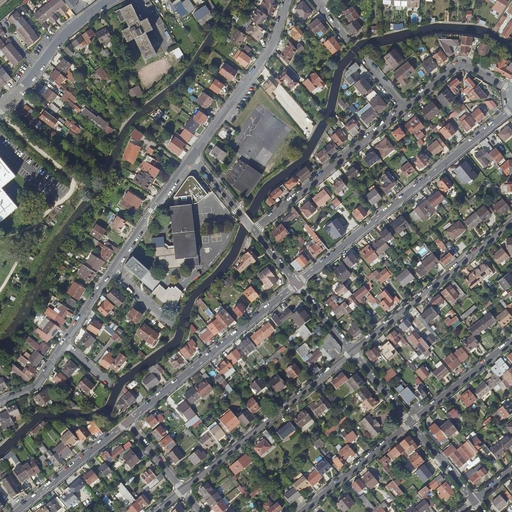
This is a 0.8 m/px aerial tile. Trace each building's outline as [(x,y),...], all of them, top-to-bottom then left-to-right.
[(52,0),(49,3),(56,12),(59,10),(64,15),(66,13),(55,0),(52,0)] [(55,0),(66,13),(69,11),(64,5),(66,4),(63,0),(55,0)] [(63,0),(66,4),(67,3),(72,10),(78,5),(78,4),(82,1),(81,0),(63,0)] [(177,0),(172,4),(170,5),(175,12),(179,9),(184,17),(190,13),(183,3),(180,0),(177,0)] [(273,0),(264,0),(261,4),(269,10),(268,14),(273,15),(275,6),(271,5),(275,1),(273,0)] [(501,13),(504,8),(508,2),(504,0),(498,0),(498,2),(497,1),(492,8),(501,13)] [(312,13),(303,2),(295,9),(304,19),(312,13)] [(44,7),(56,21),(59,19),(55,13),(56,12),(49,3),(44,7)] [(130,27),(122,31),(128,43),(135,39),(146,60),(154,56),(157,55),(146,33),(154,29),(148,18),(141,22),(132,4),(126,8),(116,12),(122,23),(126,21),(130,27)] [(206,6),(194,14),(205,30),(214,17),(206,6)] [(39,10),(47,20),(49,18),(53,24),(56,21),(44,7),(39,10)] [(353,7),(344,12),(351,23),(352,22),(355,20),(359,17),(353,7)] [(267,16),(258,8),(256,11),(265,18),(267,16)] [(19,10),(9,19),(10,20),(11,21),(11,22),(13,24),(23,16),(19,10)] [(35,15),(40,20),(44,26),(47,29),(50,27),(45,21),(47,20),(39,10),(35,14),(35,15)] [(252,21),(259,26),(261,28),(264,23),(263,21),(265,18),(256,11),(250,19),(252,21)] [(23,16),(13,24),(14,26),(15,28),(17,26),(19,29),(28,21),(24,15),(23,16)] [(494,29),(500,33),(506,25),(503,23),(506,17),(503,15),(494,29)] [(327,30),(317,19),(308,26),(315,34),(321,29),(324,33),(327,30)] [(511,19),(501,34),(507,38),(511,30),(511,19)] [(355,20),(352,22),(347,26),(353,34),(361,27),(355,20)] [(28,21),(19,29),(20,31),(19,32),(21,35),(32,26),(28,21)] [(258,40),(265,31),(261,28),(259,26),(252,21),(250,25),(245,31),(258,40)] [(32,26),(21,35),(23,37),(24,39),(26,38),(27,40),(36,33),(37,32),(32,26)] [(303,34),(296,26),(292,29),(294,31),(291,33),(296,40),(303,34)] [(96,33),(98,38),(100,43),(111,37),(107,28),(96,33)] [(92,29),(82,36),(85,40),(85,41),(89,47),(90,46),(89,44),(92,42),(89,38),(95,34),(92,29)] [(231,40),(239,46),(247,36),(238,30),(231,40)] [(36,33),(27,40),(26,41),(28,44),(29,44),(30,45),(31,46),(41,38),(36,33)] [(460,54),(468,56),(470,46),(472,46),(473,38),(462,36),(460,54)] [(81,37),(72,43),(76,49),(77,48),(77,47),(84,41),(81,37)] [(341,47),(332,37),(324,43),(332,53),(341,47)] [(443,49),(447,56),(453,53),(449,45),(458,45),(458,40),(441,39),(441,37),(437,37),(441,45),(443,49)] [(3,40),(0,42),(0,51),(2,49),(13,41),(11,38),(10,39),(5,43),(3,40)] [(95,39),(104,58),(107,56),(100,43),(98,38),(95,39)] [(13,41),(2,49),(7,55),(16,48),(14,46),(16,44),(14,43),(13,41)] [(292,44),(289,41),(283,52),(291,57),(296,49),(292,44)] [(296,49),(300,54),(306,50),(300,43),(298,45),(295,42),(292,44),(296,49)] [(480,43),(477,53),(486,56),(489,46),(480,43)] [(71,45),(65,50),(68,54),(74,49),(71,45)] [(180,47),(174,49),(178,60),(184,58),(180,47)] [(16,48),(7,55),(11,60),(22,52),(19,49),(18,50),(16,48)] [(393,66),(402,58),(394,49),(384,57),(385,57),(384,59),(387,62),(388,61),(393,66)] [(251,59),(238,50),(236,53),(239,56),(236,60),(245,67),(251,59)] [(447,58),(440,51),(439,51),(433,56),(440,64),(447,58)] [(22,52),(11,60),(16,66),(25,59),(23,56),(24,55),(23,54),(22,52)] [(280,56),(287,64),(291,57),(283,52),(280,56)] [(301,56),(299,53),(293,58),(294,59),(293,60),(294,62),(301,56)] [(438,66),(432,57),(421,64),(427,73),(438,66)] [(395,69),(404,61),(402,58),(393,66),(395,69)] [(511,77),(511,72),(504,68),(505,66),(504,65),(506,61),(501,58),(498,62),(495,61),(491,67),(506,76),(510,78),(511,78),(511,77)] [(66,78),(69,81),(72,78),(71,77),(72,76),(67,71),(72,66),(65,60),(56,69),(66,78)] [(356,62),(345,75),(346,77),(345,78),(351,84),(358,78),(357,76),(359,74),(356,70),(360,67),(356,62)] [(407,62),(393,74),(400,83),(415,71),(407,62)] [(237,72),(226,64),(219,72),(231,80),(237,72)] [(0,71),(0,75),(7,83),(11,80),(10,78),(12,77),(5,68),(0,71)] [(50,77),(60,85),(66,78),(56,69),(50,77)] [(275,79),(280,84),(283,81),(282,81),(285,78),(289,82),(287,84),(291,89),(298,83),(286,70),(279,76),(278,75),(275,79)] [(96,73),(103,80),(105,78),(99,71),(96,73)] [(324,82),(315,71),(312,74),(313,75),(308,79),(308,78),(303,83),(311,92),(318,86),(320,86),(321,88),(324,85),(324,82)] [(95,76),(99,80),(96,82),(99,85),(103,80),(96,73),(96,72),(91,77),(92,79),(95,76)] [(363,77),(353,85),(355,88),(356,87),(363,95),(371,88),(363,77)] [(467,93),(476,86),(472,81),(468,77),(464,81),(468,87),(464,90),(464,92),(461,92),(461,98),(467,93)] [(482,81),(476,77),(473,81),(473,80),(472,81),(476,86),(477,85),(482,81)] [(451,90),(455,94),(459,91),(455,86),(460,82),(456,78),(448,85),(451,90)] [(224,85),(215,79),(210,87),(218,93),(224,85)] [(270,80),(262,86),(269,94),(277,88),(270,80)] [(477,85),(476,86),(467,93),(473,100),(487,98),(477,85)] [(129,91),(133,97),(140,93),(136,87),(129,91)] [(42,96),(62,112),(64,110),(61,107),(60,108),(59,107),(60,106),(54,102),(53,103),(50,101),(56,94),(55,93),(49,89),(42,96)] [(437,97),(445,106),(454,99),(447,89),(437,97)] [(72,94),(66,90),(64,93),(73,100),(72,101),(75,102),(78,99),(72,94)] [(365,99),(369,104),(377,113),(386,106),(374,91),(365,99)] [(213,99),(204,92),(196,102),(206,109),(213,99)] [(80,109),(68,100),(67,100),(66,99),(65,100),(66,101),(66,102),(75,109),(77,112),(80,109)] [(492,100),(485,101),(491,109),(496,106),(492,100)] [(422,111),(429,119),(439,111),(432,102),(422,111)] [(377,113),(369,104),(358,113),(366,124),(378,114),(377,113)] [(26,106),(24,109),(29,113),(32,115),(34,112),(26,106)] [(461,106),(455,111),(458,114),(463,109),(461,106)] [(19,112),(31,122),(29,125),(34,129),(35,127),(40,121),(32,115),(31,116),(22,108),(19,112)] [(103,119),(100,116),(98,118),(86,108),(82,113),(87,117),(88,115),(104,128),(103,130),(110,135),(114,130),(108,125),(109,124),(107,122),(103,119)] [(471,114),(477,122),(484,117),(484,116),(486,115),(480,108),(479,109),(471,114)] [(53,117),(45,111),(40,118),(52,128),(58,121),(55,119),(53,117)] [(193,119),(200,124),(202,125),(208,117),(199,111),(193,119)] [(336,115),(333,119),(341,128),(345,126),(336,115)] [(460,123),(466,131),(475,124),(468,116),(460,123)] [(184,128),(186,129),(192,134),(200,124),(193,119),(192,118),(184,128)] [(404,125),(411,134),(415,131),(417,133),(415,134),(420,139),(421,138),(425,135),(420,130),(424,127),(417,118),(410,124),(408,122),(404,125)] [(345,126),(353,136),(358,132),(353,126),(357,123),(353,119),(345,126)] [(67,127),(77,134),(82,128),(72,120),(67,127)] [(440,130),(446,138),(455,131),(449,123),(440,130)] [(511,131),(508,127),(499,134),(504,141),(511,133),(511,131)] [(405,134),(399,128),(397,130),(396,129),(391,133),(398,140),(405,134)] [(142,134),(135,129),(131,136),(133,138),(134,137),(138,140),(142,134)] [(192,134),(186,129),(180,136),(189,142),(194,135),(192,134)] [(346,139),(344,136),(346,135),(343,131),(341,132),(339,130),(331,138),(338,145),(343,142),(344,142),(346,141),(346,139)] [(187,145),(175,137),(168,147),(179,155),(187,145)] [(443,148),(446,145),(439,138),(427,148),(434,155),(439,151),(440,151),(443,148)] [(339,148),(332,139),(330,141),(332,143),(321,151),(317,157),(321,163),(339,148)] [(383,157),(394,148),(386,139),(380,143),(375,147),(383,157)] [(482,146),(484,148),(489,154),(494,150),(487,142),(482,146)] [(127,161),(133,165),(142,149),(132,143),(123,158),(128,160),(127,161)] [(216,146),(211,154),(221,161),(226,153),(216,146)] [(489,154),(484,148),(475,156),(485,167),(494,160),(489,154)] [(489,154),(494,160),(498,166),(505,160),(495,148),(494,150),(489,154)] [(370,166),(380,158),(373,149),(370,152),(363,158),(370,166)] [(418,159),(414,162),(420,168),(428,161),(422,154),(417,158),(418,159)] [(146,156),(143,161),(150,165),(151,163),(155,165),(157,162),(149,158),(146,156)] [(0,222),(17,208),(1,188),(16,177),(0,157),(0,222)] [(245,194),(260,173),(248,165),(247,165),(240,160),(226,180),(233,185),(232,185),(245,194)] [(141,170),(155,178),(159,170),(150,165),(143,161),(138,168),(141,170)] [(415,169),(409,162),(400,169),(407,177),(411,173),(411,172),(415,169)] [(473,171),(469,166),(465,169),(461,165),(455,170),(462,179),(473,171)] [(354,166),(346,173),(352,179),(359,172),(354,166)] [(305,167),(297,174),(302,180),(310,173),(305,167)] [(329,178),(334,183),(343,173),(338,169),(329,178)] [(155,178),(141,170),(138,176),(136,175),(133,181),(146,189),(150,183),(151,183),(155,178)] [(396,183),(387,172),(383,176),(384,177),(381,180),(381,182),(383,185),(381,187),(385,191),(396,183)] [(187,178),(174,197),(174,206),(170,206),(174,248),(167,249),(167,248),(166,247),(165,247),(164,246),(163,246),(162,240),(152,241),(153,248),(154,247),(155,256),(158,256),(160,269),(186,266),(185,258),(197,256),(195,241),(197,241),(196,234),(194,234),(193,226),(195,226),(194,219),(192,219),(191,204),(197,203),(208,195),(195,178),(193,177),(191,177),(190,177),(189,177),(187,178)] [(289,189),(295,184),(292,180),(294,179),(293,177),(285,184),(289,189)] [(446,177),(438,184),(441,188),(440,189),(443,193),(444,191),(445,192),(453,186),(446,177)] [(347,186),(340,178),(337,181),(338,182),(332,186),(338,193),(347,186)] [(511,190),(511,181),(507,182),(507,186),(503,186),(503,192),(509,192),(509,191),(511,190)] [(492,186),(490,183),(484,188),(483,189),(485,191),(492,186)] [(274,199),(283,192),(279,187),(270,194),(266,201),(270,206),(275,200),(274,199)] [(312,199),(319,207),(330,198),(324,189),(312,199)] [(375,189),(365,197),(372,205),(382,197),(375,189)] [(357,191),(341,203),(343,206),(352,199),(355,202),(361,197),(357,191)] [(439,191),(427,200),(433,207),(445,198),(439,191)] [(137,207),(138,208),(142,200),(128,192),(124,199),(128,201),(137,207)] [(337,207),(341,203),(337,198),(332,202),(337,207)] [(128,201),(124,199),(119,207),(132,215),(137,207),(128,201)] [(427,200),(427,199),(414,210),(421,218),(433,207),(427,200)] [(509,207),(503,199),(493,207),(500,215),(509,207)] [(309,201),(300,208),(307,217),(316,210),(309,201)] [(343,206),(341,203),(337,207),(335,208),(339,212),(345,207),(343,206)] [(490,212),(483,204),(477,209),(484,217),(490,212)] [(290,208),(289,209),(292,212),(281,221),(284,224),(290,219),(291,220),(296,216),(297,218),(300,215),(293,206),(290,208)] [(367,214),(360,206),(354,211),(355,212),(353,214),(358,220),(360,218),(361,219),(367,214)] [(482,220),(476,212),(464,222),(470,229),(482,220)] [(123,219),(120,217),(119,217),(117,216),(111,226),(120,231),(122,227),(123,225),(124,225),(126,221),(125,220),(123,219)] [(391,225),(398,234),(409,225),(402,216),(391,225)] [(335,224),(333,221),(330,223),(332,226),(329,229),(336,238),(346,231),(339,222),(335,224)] [(459,221),(446,231),(453,239),(466,229),(459,221)] [(287,230),(282,224),(271,232),(278,241),(280,240),(282,242),(291,235),(287,230)] [(325,246),(311,228),(308,225),(308,224),(305,227),(317,242),(314,245),(313,244),(308,248),(315,256),(323,250),(322,248),(325,246)] [(105,230),(98,225),(96,229),(94,228),(90,233),(100,239),(105,230)] [(382,238),(386,242),(393,236),(387,228),(379,234),(382,238)] [(300,236),(297,240),(302,245),(306,242),(300,236)] [(107,246),(105,245),(105,246),(98,242),(99,241),(93,238),(91,242),(104,251),(107,246)] [(389,246),(386,242),(382,238),(371,247),(378,256),(389,246)] [(442,241),(437,244),(440,248),(441,247),(443,251),(447,248),(442,241)] [(113,250),(111,249),(107,246),(104,251),(101,256),(107,260),(113,250)] [(378,256),(371,247),(370,246),(361,254),(369,263),(378,256)] [(453,246),(449,249),(454,256),(458,253),(453,246)] [(508,254),(502,247),(498,251),(499,251),(497,253),(497,252),(492,255),(499,264),(504,260),(506,260),(510,257),(508,254)] [(311,259),(303,249),(301,251),(303,254),(297,259),(296,259),(302,267),(311,259)] [(236,268),(240,272),(252,261),(253,261),(257,257),(250,250),(243,256),(243,257),(240,260),(242,263),(236,268)] [(423,264),(428,270),(439,261),(431,251),(420,261),(423,264)] [(449,253),(448,251),(442,255),(444,257),(440,260),(444,264),(453,257),(450,253),(449,253)] [(343,260),(349,267),(359,259),(356,255),(355,256),(352,253),(343,260)] [(95,272),(96,273),(100,267),(99,266),(102,260),(97,256),(92,254),(85,265),(95,272)] [(141,279),(149,270),(133,256),(131,257),(125,265),(141,279)] [(297,271),(302,267),(296,259),(291,264),(297,271)] [(475,271),(482,279),(492,271),(485,262),(480,266),(481,267),(475,271)] [(334,272),(342,282),(351,275),(343,264),(334,272)] [(428,271),(428,270),(423,264),(416,270),(421,276),(428,271)] [(85,265),(83,265),(77,274),(89,282),(95,272),(85,265)] [(268,267),(258,275),(264,283),(265,283),(270,288),(278,281),(274,276),(273,276),(271,274),(272,273),(268,267)] [(396,278),(403,286),(414,277),(408,269),(396,278)] [(379,273),(375,276),(381,283),(391,275),(388,271),(381,276),(379,273)] [(482,280),(482,279),(475,271),(471,274),(471,275),(464,280),(471,289),(482,280)] [(511,276),(509,273),(504,277),(498,281),(505,290),(511,284),(511,276)] [(233,282),(229,278),(223,283),(227,287),(233,282)] [(85,288),(74,282),(68,292),(78,299),(85,288)] [(455,282),(441,292),(448,300),(451,298),(453,301),(455,300),(454,299),(458,296),(460,298),(465,294),(455,282)] [(345,294),(349,291),(342,283),(334,290),(338,294),(340,293),(341,294),(344,292),(345,294)] [(176,296),(180,290),(175,286),(173,288),(172,286),(170,288),(169,287),(166,290),(159,284),(152,293),(174,312),(179,299),(176,296)] [(48,285),(45,291),(55,296),(58,291),(48,285)] [(369,291),(366,289),(364,286),(360,289),(353,294),(362,305),(366,303),(361,297),(364,295),(369,291)] [(243,293),(251,302),(259,296),(251,287),(243,293)] [(114,288),(107,296),(119,306),(125,298),(114,288)] [(386,310),(393,304),(391,302),(394,299),(391,295),(386,289),(380,293),(385,299),(380,303),(386,310)] [(43,295),(46,297),(45,299),(51,302),(55,296),(45,291),(43,295)] [(352,295),(349,291),(345,294),(344,295),(347,299),(352,295)] [(374,304),(377,301),(371,293),(367,297),(374,304)] [(439,294),(431,301),(436,308),(440,304),(440,303),(444,300),(439,294)] [(338,301),(334,295),(324,303),(329,308),(338,301)] [(348,312),(351,317),(353,315),(350,311),(359,304),(352,295),(347,299),(341,304),(348,312)] [(76,301),(69,297),(66,302),(73,306),(76,301)] [(399,305),(402,303),(396,297),(394,299),(396,301),(399,305)] [(114,306),(107,299),(98,309),(106,316),(114,306)] [(127,313),(134,302),(128,299),(123,307),(125,308),(124,311),(127,313)] [(62,312),(60,315),(60,316),(64,318),(67,314),(71,316),(74,312),(59,302),(57,305),(60,307),(58,310),(62,312)] [(38,308),(45,313),(48,308),(40,303),(38,308)] [(239,316),(246,310),(240,304),(233,309),(239,316)] [(341,304),(333,311),(335,314),(341,309),(345,314),(348,312),(341,304)] [(222,305),(214,311),(216,314),(224,308),(222,305)] [(463,320),(477,308),(474,305),(460,317),(463,320)] [(438,314),(432,307),(421,315),(427,323),(438,314)] [(51,317),(55,320),(58,314),(48,308),(45,313),(51,317)] [(143,315),(133,308),(128,316),(137,323),(143,315)] [(301,308),(297,311),(293,314),(291,316),(300,328),(303,325),(309,320),(303,313),(304,311),(301,308)] [(234,320),(224,309),(216,316),(225,327),(234,320)] [(271,318),(277,326),(282,323),(291,316),(293,314),(289,309),(283,314),(283,315),(278,319),(278,318),(279,316),(277,313),(271,318)] [(495,318),(496,319),(502,326),(506,323),(506,322),(508,321),(511,318),(511,316),(506,309),(495,318)] [(485,327),(486,328),(496,319),(495,318),(490,312),(479,320),(479,321),(485,327)] [(61,324),(62,325),(66,320),(64,318),(60,316),(60,315),(58,314),(55,320),(57,322),(61,324)] [(418,318),(427,330),(430,328),(421,316),(418,318)] [(449,327),(458,319),(456,316),(446,324),(449,327)] [(87,328),(96,334),(102,325),(93,319),(87,328)] [(42,330),(51,337),(52,338),(60,328),(49,320),(42,330)] [(223,327),(217,320),(211,324),(208,327),(209,327),(211,330),(214,334),(214,335),(223,327)] [(411,325),(407,320),(399,326),(404,331),(411,325)] [(277,328),(272,321),(269,323),(274,330),(277,328)] [(357,325),(354,321),(351,324),(353,326),(348,330),(353,336),(355,336),(361,331),(358,327),(357,327),(356,326),(357,325)] [(485,327),(479,321),(469,329),(473,334),(474,336),(485,327)] [(260,330),(266,338),(275,330),(274,330),(269,323),(260,330)] [(146,340),(153,330),(144,324),(137,334),(146,340)] [(300,328),(297,330),(305,340),(311,335),(303,325),(300,328)] [(211,330),(209,327),(207,328),(207,330),(200,335),(205,341),(214,334),(211,330)] [(315,335),(322,329),(319,327),(313,332),(315,335)] [(42,330),(39,328),(35,333),(47,342),(51,337),(42,330)] [(425,342),(430,348),(431,346),(439,339),(430,328),(427,330),(432,335),(426,340),(425,342)] [(283,334),(287,339),(290,336),(296,332),(294,330),(292,332),(289,329),(283,334)] [(404,345),(407,342),(397,329),(386,338),(393,346),(400,341),(404,345)] [(153,330),(146,340),(152,344),(154,340),(159,334),(153,330)] [(266,338),(260,330),(251,338),(257,345),(266,338)] [(95,339),(88,332),(81,340),(88,347),(95,339)] [(122,339),(115,332),(112,336),(111,338),(115,341),(117,339),(120,342),(122,339)] [(421,339),(415,332),(414,333),(413,332),(409,335),(411,336),(409,338),(415,345),(421,339)] [(337,343),(330,334),(317,344),(320,348),(324,353),(337,343)] [(479,342),(474,336),(473,334),(462,343),(468,351),(479,342)] [(296,351),(299,348),(290,336),(287,339),(286,339),(291,345),(296,351)] [(256,348),(248,338),(238,346),(246,356),(256,348)] [(28,343),(36,350),(43,356),(50,347),(46,344),(42,348),(31,339),(28,343)] [(377,350),(381,354),(384,351),(382,348),(387,343),(384,340),(376,346),(379,349),(377,350)] [(424,353),(427,350),(430,348),(425,342),(423,340),(420,343),(418,345),(422,350),(424,353)] [(341,348),(337,343),(324,353),(322,355),(329,363),(341,353),(341,348)] [(186,345),(180,350),(186,358),(195,351),(191,347),(189,349),(186,345)] [(309,359),(308,356),(309,352),(303,345),(299,348),(296,351),(305,362),(309,359)] [(315,374),(320,370),(315,363),(317,362),(315,360),(322,355),(324,353),(320,348),(312,355),(311,354),(308,356),(309,359),(305,362),(315,374)] [(367,354),(373,362),(380,355),(375,348),(367,354)] [(453,355),(460,363),(468,357),(462,348),(453,355)] [(43,356),(36,350),(31,356),(35,359),(32,362),(36,366),(43,356)] [(185,359),(178,350),(170,356),(172,358),(175,357),(176,359),(175,360),(175,359),(174,360),(173,359),(170,361),(175,367),(185,359)] [(228,356),(227,357),(233,365),(242,357),(236,350),(228,356)] [(279,354),(277,352),(266,361),(268,364),(279,354)] [(115,360),(110,366),(117,371),(127,357),(120,353),(115,360)] [(108,369),(110,366),(115,360),(107,354),(100,364),(108,369)] [(460,363),(453,355),(452,354),(444,361),(452,370),(460,363)] [(504,355),(501,358),(507,366),(510,363),(504,355)] [(501,358),(494,363),(496,364),(491,368),(495,373),(499,378),(503,374),(510,369),(507,366),(501,358)] [(9,360),(9,359),(5,363),(11,369),(15,364),(9,360)] [(233,367),(227,360),(226,360),(226,359),(221,363),(222,364),(216,369),(219,374),(221,376),(233,367)] [(69,377),(77,368),(70,361),(62,370),(69,377)] [(160,373),(161,375),(164,372),(157,363),(149,370),(153,375),(155,377),(160,373)] [(25,373),(15,364),(11,369),(27,382),(31,378),(25,373)] [(301,372),(294,364),(285,371),(293,379),(301,372)] [(451,374),(443,364),(432,373),(439,381),(443,377),(445,379),(451,374)] [(28,369),(25,373),(31,378),(36,370),(30,366),(28,369)] [(423,367),(416,372),(423,380),(429,374),(423,367)] [(511,368),(510,369),(503,374),(511,384),(511,368)] [(383,379),(386,383),(391,379),(397,375),(394,370),(389,374),(387,371),(386,371),(380,376),(383,379)] [(3,377),(5,381),(9,379),(7,375),(5,371),(1,373),(3,377)] [(68,395),(73,390),(64,382),(67,379),(60,373),(53,380),(59,385),(58,386),(68,395)] [(347,381),(348,380),(342,373),(331,383),(336,390),(347,381)] [(502,381),(499,378),(495,373),(491,377),(492,378),(489,381),(488,380),(485,383),(491,390),(502,381)] [(234,391),(221,376),(219,374),(215,378),(222,388),(224,386),(230,394),(234,391)] [(356,374),(355,375),(348,380),(347,381),(355,391),(364,384),(356,374)] [(160,384),(155,377),(153,375),(143,382),(149,391),(160,384)] [(286,385),(278,375),(269,383),(277,392),(286,385)] [(76,387),(79,389),(81,387),(88,394),(93,388),(89,385),(91,383),(84,377),(76,387)] [(266,386),(259,379),(251,386),(257,394),(266,386)] [(213,390),(206,380),(201,384),(202,385),(199,387),(197,385),(193,388),(200,397),(202,399),(213,390)] [(491,390),(485,383),(484,382),(473,391),(480,399),(491,390)] [(416,398),(414,396),(410,390),(407,387),(405,390),(401,385),(396,389),(408,404),(416,398)] [(416,398),(419,402),(426,396),(422,390),(423,389),(421,386),(416,390),(418,392),(416,394),(414,396),(416,398)] [(200,397),(193,388),(184,395),(191,404),(200,397)] [(364,402),(370,396),(371,395),(365,388),(357,394),(364,402)] [(44,393),(49,401),(54,398),(49,390),(44,393)] [(476,400),(468,391),(460,398),(467,407),(476,400)] [(128,404),(129,405),(136,400),(128,392),(124,394),(123,398),(124,399),(128,404)] [(41,406),(49,401),(44,393),(40,395),(39,393),(33,397),(37,402),(38,401),(41,406)] [(308,406),(316,415),(322,410),(324,412),(330,407),(321,395),(318,398),(317,397),(314,400),(315,401),(313,403),(312,402),(308,406)] [(364,402),(361,403),(368,411),(378,403),(374,399),(373,400),(370,396),(364,402)] [(245,405),(254,416),(258,412),(257,411),(260,408),(252,398),(245,405)] [(131,407),(129,405),(128,404),(124,399),(117,405),(122,411),(127,407),(129,409),(131,407)] [(196,414),(186,402),(177,409),(181,415),(183,414),(185,418),(186,417),(188,420),(196,414)] [(511,410),(506,403),(503,406),(498,410),(501,414),(502,414),(504,412),(508,416),(511,412),(511,410)] [(9,414),(11,418),(20,414),(16,405),(7,408),(9,413),(9,414)] [(215,414),(220,409),(217,405),(212,410),(215,414)] [(236,416),(245,426),(252,420),(250,418),(251,416),(250,415),(251,414),(246,408),(236,416)] [(460,414),(455,408),(448,414),(453,420),(460,414)] [(240,422),(229,409),(218,418),(221,422),(227,429),(228,431),(233,427),(232,426),(235,423),(236,425),(240,422)] [(292,419),(299,427),(311,418),(303,409),(300,412),(301,413),(297,416),(296,415),(292,419)] [(498,410),(492,414),(496,418),(501,414),(498,410)] [(153,429),(164,419),(157,411),(146,420),(153,429)] [(13,424),(11,418),(9,414),(8,412),(0,415),(0,420),(3,428),(13,424)] [(369,415),(360,421),(374,437),(382,430),(379,427),(380,426),(377,421),(375,422),(374,421),(369,415)] [(191,427),(196,422),(200,419),(198,417),(189,424),(191,427)] [(344,417),(334,426),(336,429),(347,420),(344,417)] [(486,426),(493,420),(490,417),(483,423),(486,426)] [(486,426),(490,431),(498,425),(500,428),(502,426),(496,418),(493,420),(486,426)] [(44,421),(36,428),(39,431),(47,424),(44,421)] [(88,421),(93,428),(89,431),(92,434),(96,431),(97,433),(101,430),(94,422),(88,421)] [(459,433),(450,422),(449,421),(439,429),(447,437),(448,439),(454,434),(456,436),(459,433)] [(227,429),(221,422),(217,425),(215,423),(208,429),(210,432),(216,439),(224,433),(223,432),(227,429)] [(295,429),(289,422),(276,433),(282,440),(295,429)] [(476,434),(486,426),(483,423),(473,431),(474,431),(476,434)] [(439,429),(436,425),(430,430),(440,443),(447,437),(439,429)] [(163,431),(160,426),(155,430),(156,432),(153,434),(159,441),(167,435),(166,434),(167,433),(168,432),(166,430),(164,430),(163,431)] [(77,436),(79,439),(79,438),(82,441),(89,435),(83,427),(76,433),(77,435),(77,436)] [(77,436),(71,429),(60,439),(63,442),(69,448),(72,445),(71,444),(73,443),(75,443),(79,439),(77,436)] [(340,434),(349,444),(357,437),(352,431),(347,435),(344,431),(345,431),(343,429),(340,430),(342,433),(340,434)] [(266,430),(262,433),(271,445),(275,442),(266,430)] [(216,439),(210,432),(199,441),(202,446),(205,449),(216,439)] [(498,441),(505,449),(510,445),(509,445),(511,442),(511,438),(508,433),(498,441)] [(168,435),(160,442),(162,444),(161,444),(167,451),(174,446),(174,447),(175,447),(176,446),(176,445),(175,443),(168,435)] [(259,443),(254,448),(261,456),(271,448),(262,437),(258,441),(259,443)] [(402,460),(405,458),(414,451),(418,448),(409,437),(387,455),(392,461),(399,456),(402,460)] [(466,442),(475,453),(476,453),(480,450),(479,449),(480,447),(481,447),(479,444),(481,443),(476,437),(472,441),(470,439),(466,442)] [(313,444),(317,449),(324,443),(320,438),(313,444)] [(505,450),(505,449),(498,441),(492,445),(491,445),(487,448),(491,452),(496,459),(500,456),(500,454),(505,450)] [(72,452),(69,448),(63,442),(54,450),(63,460),(72,452)] [(113,461),(121,454),(132,446),(129,442),(122,448),(121,446),(117,450),(110,455),(109,454),(106,451),(102,455),(104,458),(105,457),(109,461),(109,462),(112,460),(113,461)] [(457,450),(450,456),(459,468),(473,456),(472,456),(475,453),(466,442),(457,450)] [(37,446),(43,455),(48,451),(42,443),(37,446)] [(340,455),(341,456),(343,454),(347,458),(351,454),(352,456),(355,454),(347,445),(338,453),(340,455)] [(443,453),(447,458),(450,456),(457,450),(453,445),(443,453)] [(482,449),(487,455),(491,452),(487,448),(485,445),(482,449)] [(176,448),(168,454),(176,464),(185,457),(183,455),(182,456),(176,448)] [(198,450),(189,457),(195,465),(206,456),(203,452),(200,448),(198,450)] [(63,461),(63,460),(54,450),(53,449),(50,451),(50,450),(47,452),(50,457),(51,456),(52,457),(49,459),(56,467),(63,461)] [(12,450),(3,458),(5,462),(14,454),(12,450)] [(131,467),(139,461),(131,451),(123,458),(131,467)] [(414,451),(405,458),(407,460),(416,453),(414,451)] [(416,453),(407,460),(414,469),(423,462),(416,453)] [(252,461),(246,454),(230,467),(236,475),(252,461)] [(343,459),(341,456),(340,455),(335,460),(336,460),(334,462),(338,467),(340,466),(341,467),(345,463),(342,460),(343,459)] [(321,456),(312,463),(322,476),(332,467),(325,458),(324,459),(321,456)] [(383,466),(385,465),(390,461),(386,456),(379,462),(383,466)] [(23,467),(29,476),(36,472),(37,473),(40,471),(33,460),(23,467)] [(427,463),(416,472),(422,479),(428,473),(430,475),(434,471),(427,463)] [(112,471),(107,466),(106,464),(99,469),(105,477),(112,471)] [(472,469),(466,474),(469,478),(469,479),(474,485),(482,478),(487,473),(481,465),(480,465),(480,464),(473,470),(472,469)] [(23,467),(22,465),(14,471),(21,482),(29,476),(23,467)] [(382,467),(388,475),(391,472),(385,465),(383,466),(382,467)] [(98,478),(92,470),(88,473),(89,473),(87,475),(86,474),(83,477),(89,485),(98,478)] [(141,476),(147,484),(156,477),(150,470),(141,476)] [(322,477),(316,470),(309,476),(308,475),(305,478),(310,484),(313,487),(316,484),(315,483),(322,477)] [(372,475),(370,473),(369,471),(365,474),(366,476),(363,479),(371,489),(378,482),(377,481),(372,475)] [(372,475),(377,481),(381,478),(376,472),(372,475)] [(393,481),(396,479),(391,472),(388,475),(393,481)] [(13,496),(19,492),(11,480),(13,479),(11,475),(8,476),(6,473),(0,477),(3,480),(2,481),(13,496)] [(440,475),(434,480),(438,485),(444,480),(440,475)] [(293,485),(295,487),(298,491),(304,486),(305,488),(310,484),(305,478),(303,476),(293,485)] [(150,488),(159,481),(156,477),(147,484),(150,488)] [(83,483),(80,479),(70,487),(80,498),(84,495),(77,487),(83,483)] [(407,479),(401,484),(403,487),(409,482),(407,479)] [(356,489),(362,484),(359,480),(352,485),(356,489)] [(434,480),(418,492),(422,497),(436,485),(437,486),(438,485),(434,480)] [(397,486),(393,481),(385,487),(389,491),(392,487),(398,495),(396,496),(397,498),(403,493),(397,486)] [(446,499),(454,492),(447,484),(446,482),(440,487),(442,489),(439,491),(441,493),(439,495),(441,499),(444,497),(446,499)] [(121,483),(116,487),(132,507),(136,503),(137,502),(135,500),(121,483)] [(204,497),(213,490),(208,484),(199,491),(204,497)] [(79,500),(68,487),(64,490),(65,492),(59,497),(69,508),(79,500)] [(248,496),(251,498),(262,489),(259,487),(248,496)] [(298,491),(295,487),(289,492),(295,499),(297,497),(298,498),(301,495),(298,491)] [(204,497),(204,498),(212,508),(221,501),(222,500),(214,489),(213,490),(204,497)] [(284,496),(291,504),(294,501),(293,500),(295,499),(289,492),(284,496)] [(143,494),(136,500),(142,507),(144,505),(146,506),(150,503),(143,494)] [(359,498),(364,505),(368,501),(369,501),(363,494),(359,498)] [(343,511),(354,504),(347,495),(337,504),(343,511)] [(100,500),(99,501),(104,508),(110,502),(105,496),(100,500)] [(429,506),(430,507),(433,505),(425,496),(423,498),(425,500),(429,506)] [(491,503),(498,511),(502,508),(502,507),(506,504),(500,496),(491,503)] [(58,497),(57,497),(55,499),(62,507),(64,505),(63,504),(58,497)] [(383,508),(384,509),(388,506),(391,503),(386,498),(383,500),(384,502),(381,505),(383,508)] [(46,506),(50,511),(55,511),(62,507),(55,499),(46,506)] [(266,510),(267,510),(264,506),(266,504),(265,504),(267,503),(269,502),(272,505),(273,505),(269,500),(262,505),(266,510)] [(415,508),(418,511),(422,511),(429,506),(425,500),(415,508)] [(221,501),(212,508),(215,511),(222,511),(227,508),(221,501)] [(364,505),(370,511),(374,509),(368,501),(364,505)] [(277,511),(278,511),(274,505),(272,507),(272,506),(272,505),(269,502),(267,503),(265,504),(266,504),(264,506),(267,510),(268,509),(268,510),(267,511),(277,511)] [(138,511),(142,510),(136,503),(132,507),(128,510),(129,511),(138,511)]
